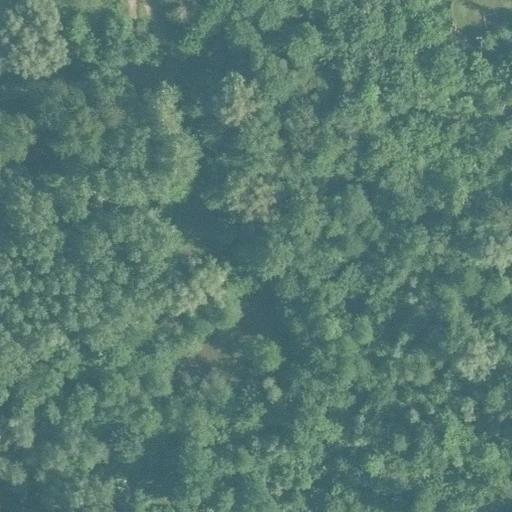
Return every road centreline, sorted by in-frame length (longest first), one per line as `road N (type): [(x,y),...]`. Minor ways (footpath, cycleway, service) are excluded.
road 1 (residential): [(152,0),(230,252)]
road 2 (residential): [(230,252),(281,301),(282,329),(267,349),(232,350),(217,327),(219,291)]
